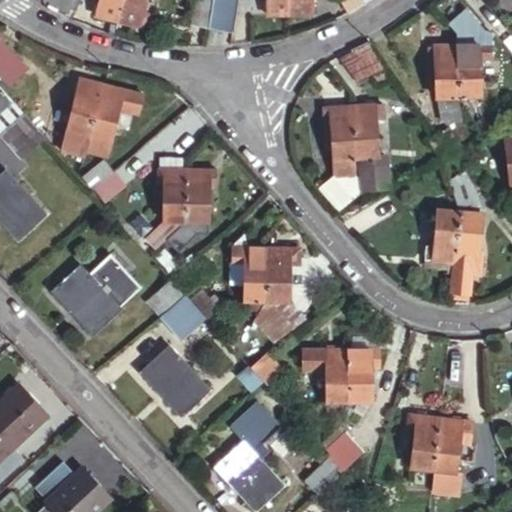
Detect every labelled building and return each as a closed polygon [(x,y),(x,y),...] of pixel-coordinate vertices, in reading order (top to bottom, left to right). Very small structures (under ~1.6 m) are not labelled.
[(118,22),(123,0),(100,0),(96,17),(118,22)] [(123,0),(118,22),(139,27),(145,0),(123,0)] [(192,0),(190,25),(206,27),(209,0),(192,0)] [(209,0),(206,27),(231,29),(234,0),(209,0)] [(263,0),(265,17),(288,15),(286,0),(263,0)] [(286,0),(288,15),(310,13),(309,0),(286,0)] [(487,35),(464,37),(469,90),(491,88),(487,35)] [(469,90),(464,37),(443,39),(447,99),(461,97),(461,91),(469,90)] [(0,41),(0,82),(9,92),(30,69),(0,41)] [(343,52),(337,56),(360,86),(392,69),(368,41),(350,49),(343,52)] [(90,134),(103,83),(82,78),(69,128),(90,134)] [(133,91),(103,83),(90,134),(94,135),(91,152),(108,157),(121,109),(128,110),(133,91)] [(0,132),(23,111),(0,85),(0,132)] [(373,103),(351,105),(356,158),(358,158),(361,191),(388,188),(386,156),(378,156),(373,103)] [(356,158),(351,105),(329,106),(337,193),(358,191),(356,158)] [(23,111),(0,132),(0,134),(10,145),(34,123),(23,111)] [(20,156),(44,135),(34,123),(10,145),(20,156)] [(511,139),(503,140),(509,187),(511,186),(511,139)] [(156,155),(156,169),(180,169),(180,154),(156,155)] [(481,215),(463,155),(440,166),(458,211),(453,263),(449,300),(468,303),(472,265),(477,265),(481,215)] [(98,188),(115,173),(107,165),(90,179),(98,188)] [(440,166),(415,177),(422,192),(424,211),(437,211),(437,209),(458,211),(440,166)] [(5,168),(0,172),(0,218),(18,238),(46,212),(5,168)] [(184,221),(185,170),(180,169),(156,169),(156,183),(162,183),(161,221),(165,221),(184,221)] [(207,170),(185,170),(184,221),(184,236),(206,236),(207,170)] [(117,174),(99,190),(110,201),(128,185),(117,174)] [(330,199),(341,213),(359,204),(358,191),(337,193),(330,199)] [(453,263),(458,211),(437,209),(437,211),(431,260),(453,263)] [(184,221),(165,221),(141,243),(151,254),(184,221)] [(261,242),(238,242),(238,231),(228,241),(227,254),(238,255),(237,296),(233,295),(229,324),(236,332),(255,296),(259,296),(261,242)] [(259,296),(281,296),(282,256),(289,256),(290,241),(261,242),(259,296)] [(78,262),(50,289),(91,333),(121,306),(118,303),(131,290),(101,257),(87,270),(78,262)] [(204,268),(195,257),(172,277),(182,288),(204,268)] [(182,291),(170,275),(145,297),(157,311),(182,291)] [(184,331),(204,312),(186,292),(165,311),(184,331)] [(301,319),(281,296),(259,296),(247,318),(270,342),(301,319)] [(244,337),(234,345),(250,364),(260,355),(244,337)] [(380,344),(350,346),(350,347),(354,396),(376,394),(373,361),(381,360),(380,344)] [(350,347),(350,346),(328,348),(331,398),(354,396),(350,347)] [(171,347),(143,373),(184,418),(212,391),(171,347)] [(267,354),(242,383),(250,390),(257,382),(268,391),(286,370),(267,354)] [(22,385),(0,405),(0,459),(16,444),(49,414),(22,385)] [(291,425),(264,397),(230,427),(240,438),(213,463),(254,508),(282,482),(258,456),(291,425)] [(431,467),(437,415),(415,412),(408,464),(431,467)] [(470,418),(437,415),(431,467),(453,469),(457,432),(468,433),(470,418)] [(343,467),(345,469),(368,449),(341,419),(319,441),(332,455),(343,467)] [(0,473),(5,479),(29,457),(16,444),(0,459),(0,473)] [(343,467),(332,455),(311,475),(322,487),(343,467)] [(82,469),(50,499),(61,511),(91,511),(108,497),(82,469)] [(450,490),(452,473),(435,470),(432,488),(450,490)] [(0,490),(0,511),(2,511),(33,484),(22,471),(0,490)]
